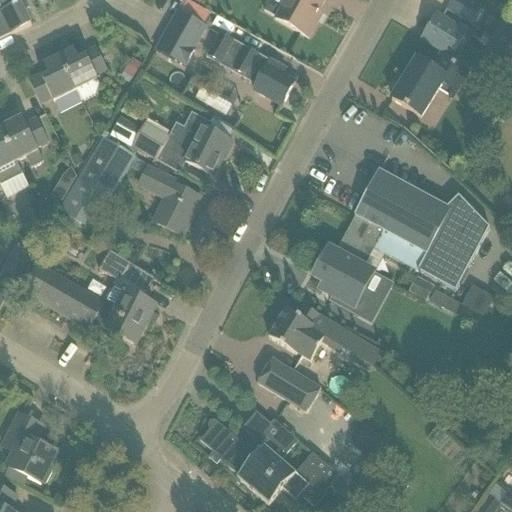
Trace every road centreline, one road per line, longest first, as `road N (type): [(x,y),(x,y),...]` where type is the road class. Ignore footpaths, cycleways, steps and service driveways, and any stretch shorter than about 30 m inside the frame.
road 1 (residential): [(124,442),(177,387),(387,0)]
road 2 (residential): [(124,442),(40,370),(0,348)]
road 3 (residential): [(0,67),(102,0)]
